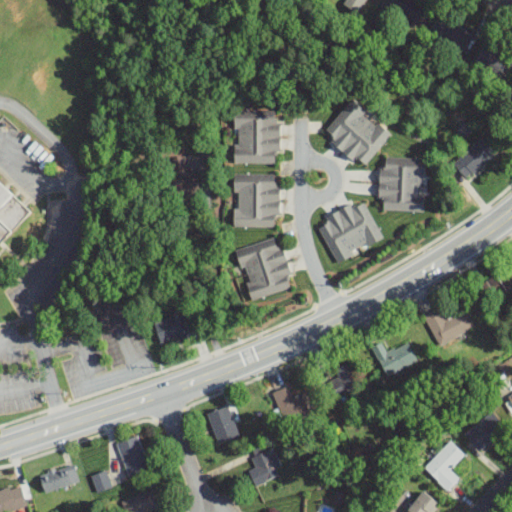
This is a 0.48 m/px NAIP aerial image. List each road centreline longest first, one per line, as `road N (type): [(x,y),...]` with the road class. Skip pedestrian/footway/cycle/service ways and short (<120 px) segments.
road 1 (tertiary): [(0,445),(162,392),(340,319),(511,207)]
road 2 (residential): [(340,319),(304,222),(302,123)]
road 3 (residential): [(162,392),(208,511)]
